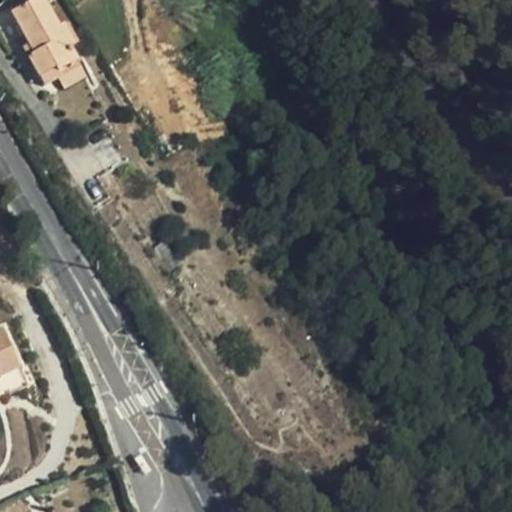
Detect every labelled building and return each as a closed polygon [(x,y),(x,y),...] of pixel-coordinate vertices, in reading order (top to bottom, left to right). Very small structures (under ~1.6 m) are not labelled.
[(58,73),(77,63),(69,48),(73,46),(62,26),(58,29),(42,0),(34,0),(11,12),(28,44),(23,48),(39,78),(55,69),(58,73)] [(77,63),(58,73),(55,74),(58,81),(64,91),(85,80),(77,63)] [(44,88),(58,81),(55,74),(58,73),(55,69),(39,78),(44,88)] [(108,173),(127,162),(103,122),(84,134),(108,173)] [(0,389),(2,388),(0,382),(0,367),(5,366),(8,372),(32,363),(16,325),(0,331),(0,389)] [(35,500),(4,511),(31,511),(36,502),(35,500)]
